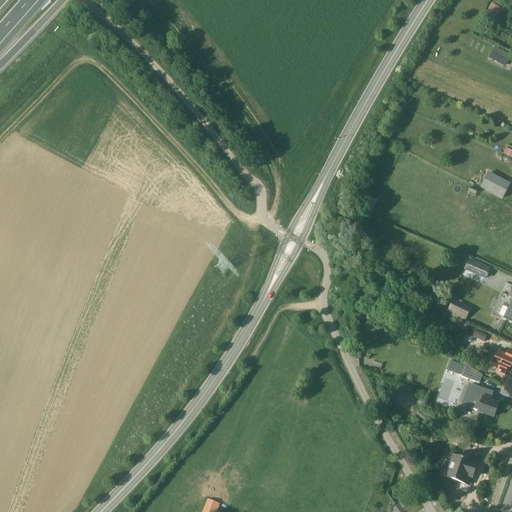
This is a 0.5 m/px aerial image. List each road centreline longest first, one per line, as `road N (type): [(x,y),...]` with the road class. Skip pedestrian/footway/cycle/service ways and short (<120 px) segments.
road 1 (unclassified): [(288,236),(265,223),(260,190),(176,88),(84,0)]
road 2 (unclassified): [(430,511),(333,331),(322,300),(328,260),(301,242)]
road 3 (tertiary): [(102,511),(172,440),(265,296)]
road 4 (tertiary): [(429,0),(321,185)]
